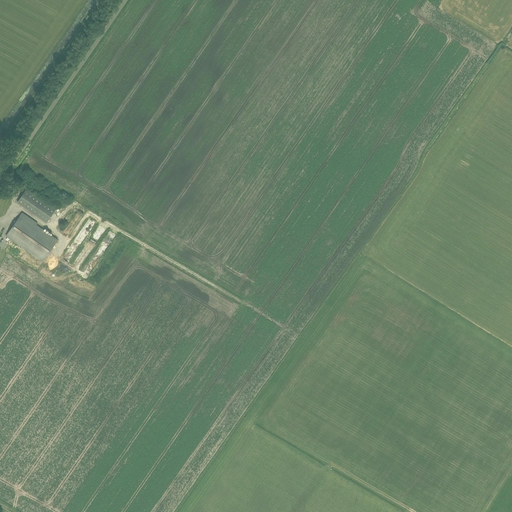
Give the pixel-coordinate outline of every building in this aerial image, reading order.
[(47,223),(56,209),(27,189),(17,202),(47,223)] [(6,236),(14,241),(0,260),(0,266),(27,285),(58,240),(21,214),(6,236)] [(84,231),(89,235),(95,226),(90,223),(84,231)] [(110,234),(96,255),(102,259),(116,238),(110,234)] [(90,276),(100,260),(93,256),(87,265),(85,264),(81,270),(90,276)] [(51,264),(49,268),(56,271),(59,261),(53,259),(52,264),(51,264)]
